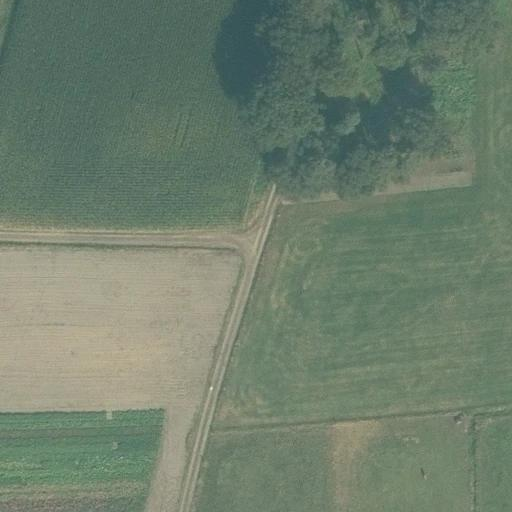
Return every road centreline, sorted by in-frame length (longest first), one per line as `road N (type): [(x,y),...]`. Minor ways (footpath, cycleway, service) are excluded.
road 1 (track): [(256,242),(183,511)]
road 2 (track): [(256,242),(0,236)]
road 3 (track): [(326,0),(256,242)]
